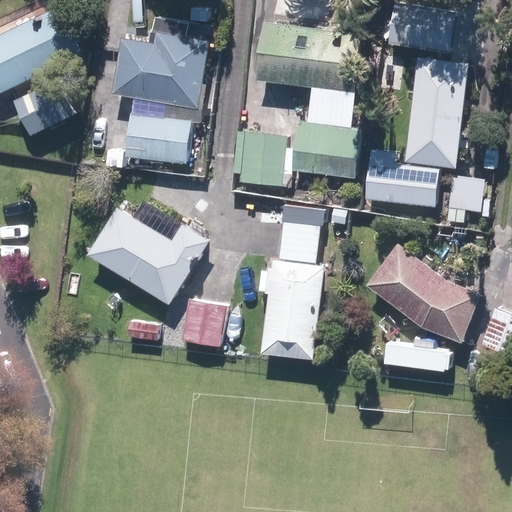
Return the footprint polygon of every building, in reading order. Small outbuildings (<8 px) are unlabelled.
[(393,0),(387,40),(449,50),(455,9),(401,0),(393,0)] [(68,5),(0,36),(0,94),(90,53),(68,5)] [(362,33),(265,22),(258,82),(310,87),(306,124),(351,129),(362,33)] [(165,42),(134,36),(124,91),(206,106),(219,36),(168,27),(165,42)] [(473,59),(418,52),(405,159),(460,165),(473,59)] [(63,79),(24,99),(41,134),(80,114),(63,79)] [(201,118),(139,110),(136,131),(133,154),(195,162),(201,118)] [(306,124),(299,123),(296,149),(293,171),(355,179),(361,131),(351,129),(306,124)] [(288,137),(237,132),(233,173),(240,174),(239,183),(290,188),(296,149),(286,148),(288,137)] [(505,136),(490,135),(488,164),(503,166),(505,136)] [(370,151),(365,199),(435,207),(439,169),(394,164),(395,154),(370,151)] [(476,178),(454,175),(449,209),(483,214),(488,180),(476,178)] [(126,196),(85,260),(165,311),(206,246),(126,196)] [(408,238),(376,281),(434,323),(473,339),(490,290),(471,283),(408,238)] [(325,266),(272,259),(259,354),(312,362),(325,266)] [(234,302),(198,296),(191,335),(227,341),(234,302)] [(511,303),(504,301),(488,343),(511,351),(511,303)] [(490,348),(462,346),(460,380),(488,382),(490,348)]
